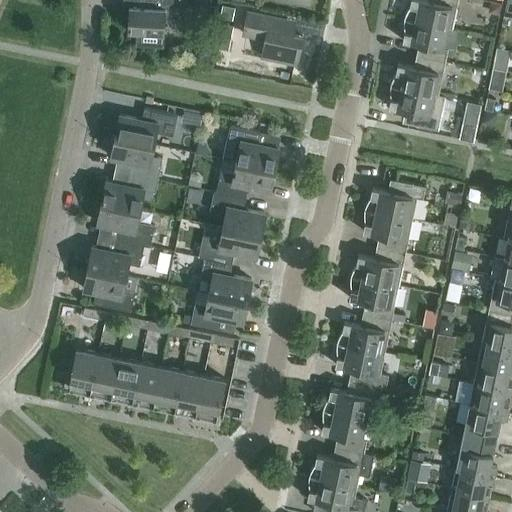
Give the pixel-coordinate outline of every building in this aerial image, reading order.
[(134,47),(163,48),(165,16),(172,10),(180,10),(180,0),(122,0),(122,7),(128,7),(127,31),(134,31),(134,47)] [(433,0),(433,1),(428,0),(410,0),(409,5),(406,10),(405,12),(404,16),(403,18),(447,27),(451,28),(457,0),(433,0)] [(296,63),(302,36),(291,34),(294,21),(247,11),(242,33),(265,38),(261,56),(296,63)] [(402,40),(424,45),(421,56),(444,61),(447,48),(443,47),(447,27),(403,18),(403,20),(403,24),(403,27),(404,31),(402,40)] [(511,62),(511,52),(497,49),(493,63),(511,68),(511,62)] [(444,61),(421,56),(419,67),(397,63),(395,72),(393,75),(391,79),(389,84),(438,94),(444,61)] [(490,81),(499,82),(501,71),(493,69),(490,81)] [(444,95),(438,94),(389,84),(389,88),(389,93),(390,97),(388,107),(410,111),(407,123),(437,129),(444,95)] [(486,97),(484,109),(492,111),(494,99),(486,97)] [(473,141),(481,104),(467,101),(459,138),(473,141)] [(114,135),(153,143),(156,132),(173,135),(177,114),(143,107),(141,118),(119,114),(114,135)] [(496,112),(484,109),(481,122),(493,125),(496,112)] [(235,160),(274,169),(281,136),(229,125),(222,158),(235,160)] [(130,173),(158,179),(162,158),(151,156),(153,143),(114,135),(110,157),(132,161),(130,173)] [(248,185),(270,190),(274,169),(235,160),(233,172),(220,170),(216,190),(216,191),(245,197),(248,185)] [(158,179),(130,173),(127,184),(105,180),(100,201),(140,209),(142,197),(153,200),(158,179)] [(412,218),(416,197),(422,198),(425,186),(396,180),(393,191),(371,187),(369,196),(367,199),(365,203),(364,208),(412,218)] [(243,208),(245,197),(216,191),(216,190),(214,190),(209,211),(224,214),(222,226),(261,234),(265,213),(243,208)] [(144,245),(150,246),(154,225),(137,221),(140,209),(100,201),(96,223),(118,227),(116,239),(144,245)] [(503,237),(508,238),(508,237),(511,238),(511,203),(510,204),(503,237)] [(364,208),(363,212),(363,217),(364,221),(362,231),(384,235),(382,247),(405,251),(412,218),(364,208)] [(455,227),(457,214),(446,211),(443,225),(455,227)] [(461,215),(459,228),(470,230),(472,218),(461,215)] [(256,256),(261,234),(222,226),(218,225),(215,237),(202,235),(198,256),(204,257),(231,263),(234,251),(256,256)] [(457,235),(455,247),(463,248),(465,237),(457,235)] [(91,245),(87,267),(126,275),(128,263),(139,265),(144,245),(116,239),(114,250),(91,245)] [(350,273),(350,275),(398,285),(405,251),(382,247),(379,258),(357,254),(356,263),(353,266),(351,270),(350,273)] [(451,267),(462,269),(465,253),(454,250),(451,267)] [(511,280),(511,259),(504,258),(493,256),(489,275),(495,277),(499,278),(511,280)] [(229,274),(231,263),(204,257),(199,278),(210,280),(208,292),(247,300),(251,279),(229,274)] [(123,287),(126,275),(87,267),(82,288),(105,293),(102,305),(130,310),(134,289),(123,287)] [(350,275),(349,279),(349,283),(350,288),(348,297),(370,302),(368,313),(391,318),(398,285),(350,275)] [(511,280),(499,278),(495,277),(488,309),(511,314),(511,280)] [(220,317),(243,322),(247,300),(208,292),(205,304),(194,302),(190,323),(218,329),(220,317)] [(443,302),(441,314),(452,316),(454,305),(443,302)] [(99,318),(101,309),(84,306),(82,314),(99,318)] [(511,326),(510,326),(511,314),(488,309),(481,342),(511,347),(511,326)] [(110,320),(125,323),(127,315),(112,312),(110,320)] [(391,318),(368,313),(366,325),(344,320),(342,330),(340,333),(337,337),(336,342),(384,352),(391,318)] [(144,318),(127,315),(125,323),(142,327),(144,318)] [(170,323),(153,320),(151,329),(168,332),(170,323)] [(186,327),(170,323),(168,332),(184,336),(186,327)] [(195,329),(194,337),(210,341),(212,332),(195,329)] [(444,345),(446,334),(438,332),(435,343),(444,345)] [(234,337),(217,333),(215,342),(232,345),(234,337)] [(354,380),(381,386),(385,387),(388,374),(380,372),(384,352),(336,342),(335,345),(335,350),(336,355),(335,364),(356,369),(354,380)] [(511,347),(481,342),(477,362),(511,369),(511,347)] [(89,392),(97,353),(76,348),(67,387),(89,392)] [(119,357),(110,396),(132,401),(140,361),(128,359),(130,352),(121,350),(120,357),(119,357)] [(89,392),(110,396),(119,357),(97,353),(89,392)] [(132,401),(153,405),(161,366),(140,361),(132,401)] [(431,362),(429,373),(437,374),(439,363),(431,362)] [(510,390),(511,381),(511,369),(477,362),(473,382),(510,390)] [(153,405),(174,409),(182,370),(161,366),(153,405)] [(174,409),(195,414),(203,374),(182,370),(174,409)] [(434,387),(437,375),(429,373),(426,385),(434,387)] [(195,414),(217,418),(225,379),(203,374),(195,414)] [(366,418),(370,419),(375,397),(379,398),(381,386),(354,380),(352,392),(330,387),(328,396),(326,399),(323,404),(322,408),(366,417),(366,418)] [(506,411),(506,410),(510,390),(473,382),(468,403),(506,411)] [(468,403),(462,435),(494,442),(499,420),(506,421),(508,411),(506,410),(506,411),(468,403)] [(361,438),(366,418),(366,417),(322,408),(322,412),(322,417),(322,422),(321,431),(343,435),(340,447),(363,452),(366,439),(361,438)] [(432,416),(420,414),(418,425),(430,427),(432,416)] [(415,419),(406,418),(404,426),(413,428),(415,419)] [(492,475),(492,476),(494,476),(496,466),(490,465),(494,442),(462,435),(455,467),(492,475)] [(308,475),(356,485),(359,474),(368,476),(373,454),(363,452),(340,447),(338,458),(316,454),(314,463),(312,466),(310,470),(308,475)] [(412,450),(411,458),(423,460),(424,453),(412,450)] [(407,479),(415,480),(418,469),(409,467),(407,479)] [(492,475),(455,467),(451,488),(488,496),(492,476),(492,475)] [(356,485),(308,475),(308,479),(308,484),(309,488),(307,498),(329,502),(326,511),(363,511),(366,499),(354,497),(356,485)] [(381,476),(378,488),(395,491),(397,479),(381,476)] [(415,480),(407,479),(404,490),(413,492),(415,480)] [(463,511),(484,511),(488,496),(451,488),(447,508),(463,511)]
